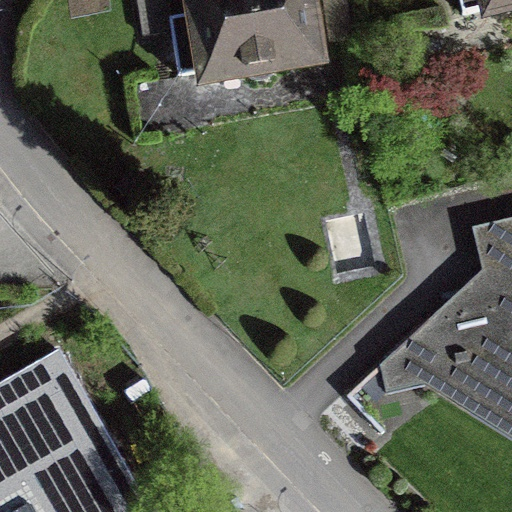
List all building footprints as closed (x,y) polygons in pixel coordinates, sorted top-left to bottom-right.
[(133,0),(140,39),(166,35),(165,25),(160,0),(133,0)] [(313,62),(302,0),(190,0),(194,20),(167,25),(176,80),(203,75),(204,80),(241,74),(248,81),(257,83),(263,82),(267,78),(272,69),(313,62)] [(511,0),(456,0),(461,19),(511,7),(511,0)] [(511,432),(511,222),(470,232),(470,235),(478,233),(491,285),(481,287),(483,294),(492,292),(494,299),(496,307),(427,324),(396,352),(511,432)] [(146,511),(56,354),(0,385),(0,511),(146,511)]
